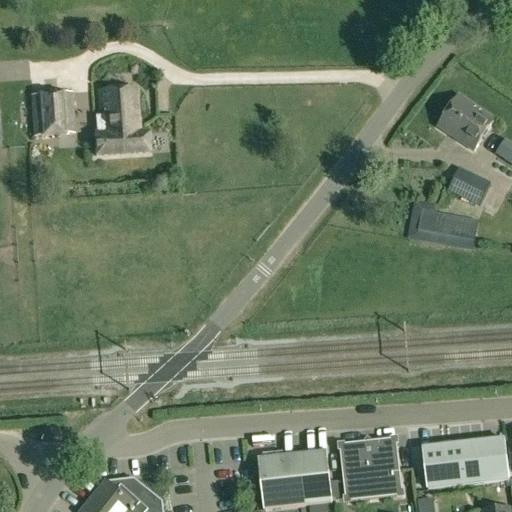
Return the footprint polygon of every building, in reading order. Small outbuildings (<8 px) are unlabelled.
[(149,154),(148,134),(139,135),(136,90),(99,92),(101,117),(95,118),(96,133),(94,133),(96,157),(149,154)] [(74,135),(71,94),(31,97),(34,138),(74,135)] [(474,152),(495,120),(459,96),(437,128),(474,152)] [(511,145),(505,141),(502,145),(511,151),(511,152),(506,163),(511,166),(511,145)] [(511,151),(502,145),(495,156),(506,163),(511,152),(511,151)] [(453,211),(475,220),(492,184),(459,169),(448,191),(461,198),(453,211)] [(423,212),(419,234),(476,245),(478,222),(423,212)] [(346,444),(341,450),(346,496),(352,501),(398,496),(403,490),(398,444),(391,439),(346,444)] [(505,439),(424,448),(429,489),(509,480),(505,439)] [(267,511),(333,505),(327,454),(259,461),(265,511),(267,511)] [(163,511),(162,504),(134,480),(107,483),(84,511),(163,511)] [(418,501),(418,511),(428,511),(432,507),(432,500),(418,501)]
